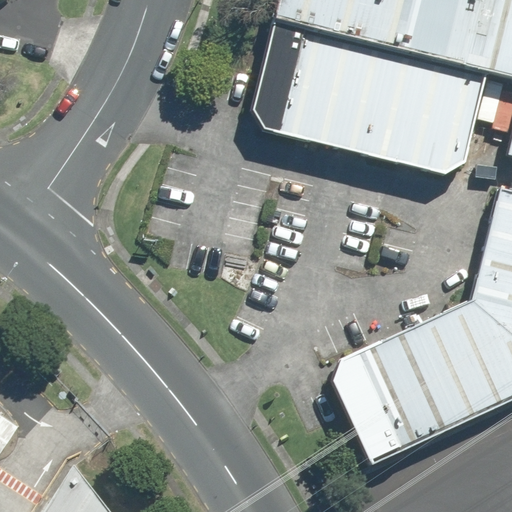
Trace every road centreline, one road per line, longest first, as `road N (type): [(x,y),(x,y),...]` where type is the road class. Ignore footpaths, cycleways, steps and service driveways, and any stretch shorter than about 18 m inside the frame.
road 1 (secondary): [(8,228),(153,373),(253,511)]
road 2 (unclassified): [(8,228),(113,90),(147,0)]
